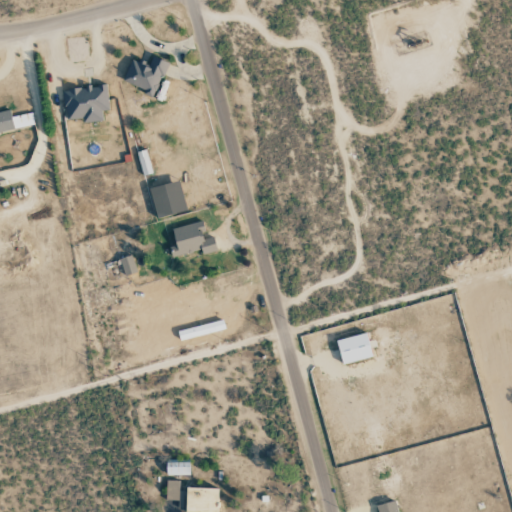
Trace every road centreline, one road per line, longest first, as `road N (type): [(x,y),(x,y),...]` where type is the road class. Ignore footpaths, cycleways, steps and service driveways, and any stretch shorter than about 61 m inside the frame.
road 1 (residential): [(331,511),(191,0)]
road 2 (tertiary): [(149,0),(0,34)]
